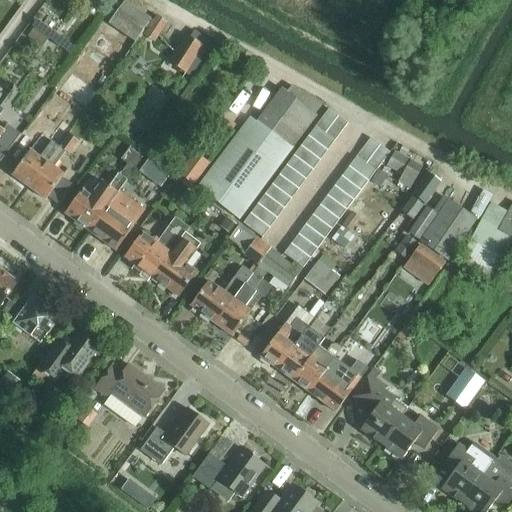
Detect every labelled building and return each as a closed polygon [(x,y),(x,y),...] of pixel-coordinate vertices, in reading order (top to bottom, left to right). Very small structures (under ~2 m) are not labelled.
[(87,0),(86,3),(100,13),(109,0),(87,0)] [(108,25),(135,42),(151,18),(124,1),(108,25)] [(155,43),(168,23),(157,16),(144,36),(155,43)] [(36,24),(28,36),(42,47),(51,35),(36,24)] [(92,48),(119,64),(131,44),(118,36),(115,42),(101,34),(92,48)] [(168,63),(184,74),(201,48),(185,37),(168,63)] [(98,92),(73,74),(60,91),(85,110),(98,92)] [(315,116),(314,116),(323,104),(291,86),(285,94),(280,90),(256,123),(249,119),(197,189),(238,220),(315,116)] [(142,101),(136,110),(152,122),(158,113),(142,101)] [(0,162),(0,163),(20,135),(8,126),(4,133),(0,129),(0,115),(3,111),(1,110),(0,109),(0,162)] [(328,110),(314,129),(324,136),(338,117),(328,110)] [(222,115),(218,120),(232,130),(235,125),(222,115)] [(174,117),(163,133),(174,140),(185,125),(174,117)] [(338,117),(324,136),(333,143),(348,124),(338,117)] [(59,145),(72,128),(62,122),(50,139),(59,145)] [(314,129),(307,138),(326,153),(333,143),(324,136),(314,129)] [(59,147),(28,188),(45,201),(47,198),(56,205),(70,186),(61,179),(63,176),(54,169),(65,153),(69,156),(78,143),(69,136),(60,147),(59,147)] [(307,138),(300,148),(319,162),(326,153),(307,138)] [(370,138),(356,158),(365,165),(380,146),(370,138)] [(28,188),(59,147),(51,142),(40,157),(30,150),(11,176),(28,188)] [(380,146),(365,165),(375,172),(390,153),(380,146)] [(300,148),(293,157),(312,172),(319,162),(300,148)] [(395,151),(386,166),(403,176),(397,187),(401,190),(404,186),(410,189),(422,167),(395,151)] [(137,154),(121,177),(127,181),(141,164),(144,159),(137,154)] [(193,154),(176,179),(190,189),(207,164),(193,154)] [(293,157),(286,167),(305,181),(312,172),(293,157)] [(356,158),(349,167),(368,182),(375,172),(365,165),(356,158)] [(151,160),(145,168),(163,182),(169,174),(154,163),(151,160)] [(286,167),(278,176),(298,191),(305,181),(286,167)] [(349,167),(341,177),(361,192),(368,182),(349,167)] [(378,170),(371,182),(379,187),(386,175),(378,170)] [(427,173),(411,196),(424,206),(441,183),(427,173)] [(69,209),(67,212),(74,218),(72,221),(89,233),(107,209),(115,198),(119,193),(127,181),(121,177),(118,175),(110,187),(101,181),(91,196),(83,191),(69,209)] [(278,176),(271,186),(291,200),(298,191),(278,176)] [(341,177),(334,187),(354,201),(361,192),(341,177)] [(266,193),(264,195),(283,210),(291,200),(271,186),(266,193)] [(334,187),(327,196),(346,211),(354,201),(334,187)] [(107,209),(89,233),(107,246),(115,252),(117,249),(132,229),(144,212),(119,193),(115,198),(107,209)] [(259,202),(257,205),(276,219),(283,210),(264,195),(259,202)] [(327,196),(320,206),(339,221),(346,211),(327,196)] [(413,221),(423,207),(412,198),(401,212),(413,221)] [(447,262),(476,221),(449,202),(420,243),(423,246),(447,262)] [(257,205),(250,214),(269,229),(276,219),(257,205)] [(511,205),(508,213),(505,217),(488,207),(455,268),(494,288),(511,254),(511,205)] [(320,206),(312,216),(332,230),(339,221),(320,206)] [(419,241),(437,216),(427,208),(408,233),(419,241)] [(353,212),(343,224),(350,230),(359,217),(353,212)] [(250,214),(243,224),(262,238),(269,229),(250,214)] [(312,216),(305,225),(325,240),(332,230),(312,216)] [(229,218),(222,228),(233,236),(240,227),(229,218)] [(138,264),(136,267),(152,279),(188,229),(175,220),(157,245),(155,243),(154,244),(142,236),(128,256),(138,264)] [(305,225),(298,235),(317,249),(325,240),(305,225)] [(341,227),(332,240),(344,249),(354,237),(341,227)] [(189,230),(188,229),(152,279),(179,298),(197,273),(186,266),(197,252),(196,252),(201,246),(185,235),(189,230)] [(298,235),(291,245),(310,259),(317,249),(298,235)] [(406,260),(418,244),(407,236),(395,252),(406,260)] [(258,239),(246,256),(259,266),(272,249),(258,239)] [(291,245),(284,254),(293,262),(303,269),(310,259),(291,245)] [(420,245),(410,260),(424,270),(417,280),(428,288),(435,278),(446,263),(420,245)] [(259,266),(253,275),(216,326),(233,338),(250,313),(245,309),(255,294),(253,293),(267,274),(289,288),(303,269),(293,262),(291,265),(281,257),(281,256),(272,249),(259,266)] [(339,278),(318,262),(304,280),(325,296),(339,278)] [(192,303),(202,310),(200,314),(216,326),(253,275),(243,267),(223,294),(217,289),(217,290),(206,282),(192,303)] [(0,305),(1,306),(17,284),(0,271),(0,305)] [(511,306),(511,274),(497,295),(511,306)] [(49,336),(62,318),(37,299),(32,300),(13,325),(31,339),(38,328),(49,336)] [(291,329),(285,325),(261,359),(278,371),(308,329),(297,321),(291,329)] [(408,322),(401,331),(408,336),(413,336),(417,329),(408,322)] [(308,329),(278,371),(294,382),(318,349),(324,340),(315,334),(308,329)] [(39,369),(49,376),(57,381),(65,370),(78,380),(102,347),(81,332),(64,356),(54,348),(39,369)] [(325,355),(318,349),(294,382),(310,394),(335,360),(334,360),(341,351),(341,350),(349,337),(346,335),(337,348),(335,347),(331,347),(325,355)] [(340,366),(341,365),(335,360),(310,394),(326,406),(335,412),(334,413),(335,414),(368,369),(357,361),(349,373),(340,366)] [(146,419),(165,393),(130,367),(124,375),(114,367),(96,391),(108,400),(112,394),(146,419)] [(0,396),(9,403),(24,384),(8,372),(0,382),(0,396)] [(472,373),(452,400),(464,409),(484,382),(472,373)] [(361,431),(381,446),(401,418),(402,418),(408,410),(383,391),(387,387),(370,375),(353,398),(374,413),(361,431)] [(86,407),(77,420),(88,428),(98,416),(86,407)] [(187,459),(210,426),(188,410),(169,437),(158,429),(141,452),(162,467),(175,450),(187,459)] [(414,427),(402,418),(401,418),(381,446),(402,462),(415,444),(425,451),(439,432),(420,418),(414,427)] [(441,490),(462,505),(494,460),(473,445),(468,453),(458,446),(444,465),(455,473),(441,490)] [(243,500),(267,467),(242,449),(228,468),(210,455),(193,479),(211,492),(219,482),(243,500)] [(511,501),(511,466),(506,462),(503,467),(494,460),(462,505),(471,511),(488,511),(495,502),(506,510),(511,501)] [(129,480),(121,490),(129,497),(137,486),(129,480)] [(254,511),(320,511),(316,509),(318,505),(293,487),(281,503),(268,493),(254,511)]
